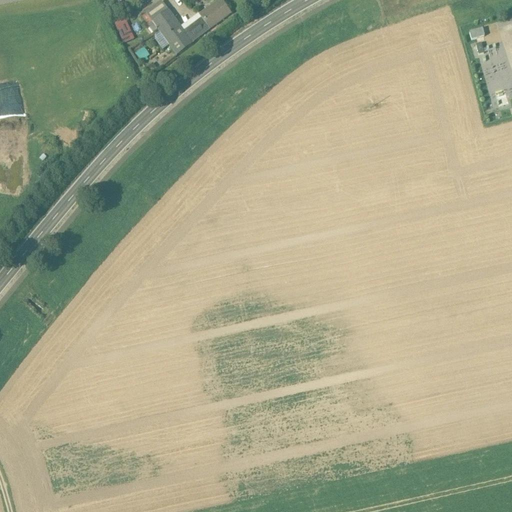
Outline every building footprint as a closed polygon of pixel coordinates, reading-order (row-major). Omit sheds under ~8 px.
[(220,1),(199,17),(203,22),(185,35),(192,44),(231,15),(220,1)] [(145,14),(151,23),(167,11),(161,2),(145,14)] [(167,11),(151,23),(158,32),(174,20),(167,11)] [(113,24),(122,46),(134,41),(125,19),(113,24)] [(185,35),(174,20),(158,32),(177,57),(193,45),(185,35)] [(482,29),(469,31),(470,39),(483,38),(482,29)] [(145,50),(135,54),(139,62),(149,57),(145,50)] [(505,90),(496,92),(500,106),(508,104),(505,90)]
